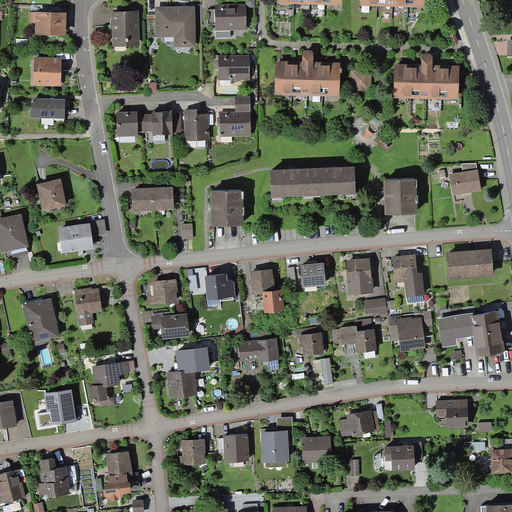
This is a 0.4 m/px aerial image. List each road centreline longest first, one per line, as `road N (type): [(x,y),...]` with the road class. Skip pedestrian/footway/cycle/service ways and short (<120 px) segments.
road 1 (residential): [(124,267),(511,230)]
road 2 (residential): [(153,425),(383,388),(511,381)]
road 3 (residential): [(82,0),(83,59),(124,267)]
road 4 (residential): [(511,487),(310,500)]
road 5 (residential): [(124,267),(153,425)]
road 6 (residential): [(0,449),(153,425)]
road 7 (residential): [(0,284),(124,267)]
